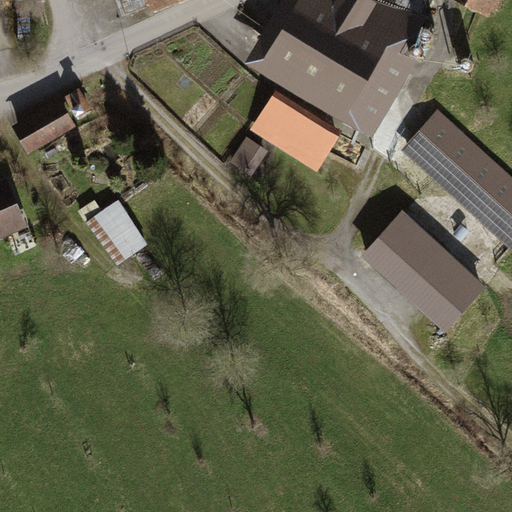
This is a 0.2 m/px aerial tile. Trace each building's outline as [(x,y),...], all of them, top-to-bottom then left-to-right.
[(120,0),(125,14),(152,4),(153,6),(169,0),(120,0)] [(291,81),(288,84),(352,122),(383,69),(374,64),(404,13),(369,4),(362,0),(299,0),(265,57),(285,70),(290,71),(292,76),(291,81)] [(463,0),(486,12),(491,0),(463,0)] [(78,91),(67,98),(76,114),(88,106),(78,91)] [(337,133),(277,96),(256,127),(319,167),(337,133)] [(58,104),(19,127),(30,147),(69,124),(58,104)] [(511,182),(439,117),(409,150),(511,243),(511,182)] [(264,150),(247,139),(233,160),(250,172),(264,150)] [(0,232),(22,223),(5,184),(0,186),(0,232)] [(120,193),(85,211),(112,264),(148,246),(120,193)] [(479,281),(404,213),(371,249),(447,317),(479,281)]
